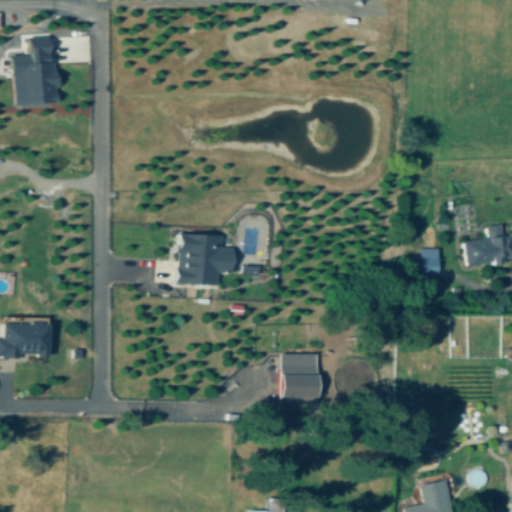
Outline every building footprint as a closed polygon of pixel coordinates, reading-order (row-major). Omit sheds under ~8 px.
[(10,53),(14,103),(55,100),(54,84),(50,33),(28,34),(30,52),(10,53)] [(465,264),(492,260),(493,264),(502,263),(501,258),(511,256),(511,230),(500,232),(499,222),(484,225),(485,236),(461,239),(465,264)] [(219,233),(176,232),(174,282),(216,283),(217,270),(231,270),(232,245),(219,245),(219,233)] [(437,246),(418,247),(419,271),(437,270),(437,246)] [(47,322),(1,321),(1,336),(0,336),(0,355),(17,356),(17,353),(47,354),(47,322)] [(315,351),(278,352),(279,397),(316,396),(315,351)] [(452,511),(445,477),(418,483),(422,501),(401,505),(402,511),(452,511)]
